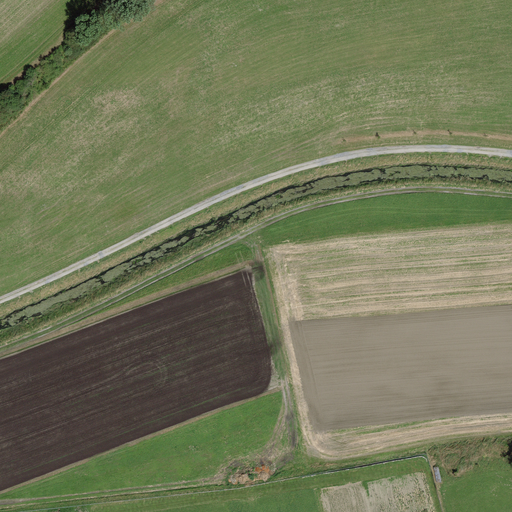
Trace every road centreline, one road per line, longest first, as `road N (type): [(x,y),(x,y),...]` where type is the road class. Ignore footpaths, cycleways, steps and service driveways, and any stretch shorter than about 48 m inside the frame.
road 1 (track): [(511,198),(399,193),(325,204),(0,349)]
road 2 (track): [(511,158),(404,151),(336,157),(0,300)]
road 3 (track): [(0,86),(96,0)]
